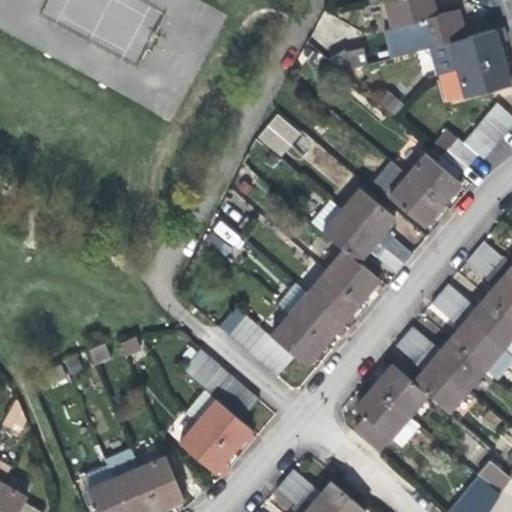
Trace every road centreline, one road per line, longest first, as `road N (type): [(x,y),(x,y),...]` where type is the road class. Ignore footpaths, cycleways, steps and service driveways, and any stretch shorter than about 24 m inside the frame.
road 1 (residential): [(303,418),(180,314),(164,293),(164,269),(307,0)]
road 2 (residential): [(303,418),(511,179)]
road 3 (track): [(303,418),(416,511)]
road 4 (residential): [(210,511),(303,418)]
